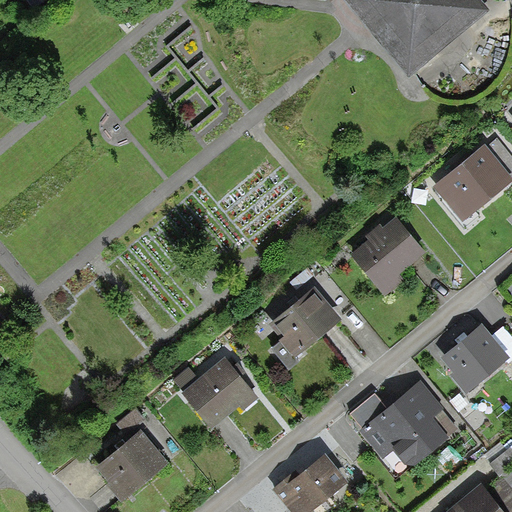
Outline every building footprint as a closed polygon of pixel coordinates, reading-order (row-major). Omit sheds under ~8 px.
[(23,0),(30,9),(42,0),(23,0)] [(479,0),(347,0),(408,75),(488,11),(479,0)] [(487,146),(511,176),(511,174),(511,155),(498,138),(487,146)] [(486,144),(434,186),(462,221),(511,181),(511,176),(487,146),(486,144)] [(397,218),(352,255),(387,297),(407,280),(402,274),(427,254),(397,218)] [(315,288),(271,325),(282,339),(271,349),(289,371),(299,363),(296,359),(342,321),(315,288)] [(476,333),(441,360),(465,391),(500,364),(476,333)] [(184,390),(183,392),(213,428),(241,406),(245,410),(259,398),(225,357),(198,379),(184,390)] [(189,367),(175,379),(184,390),(198,379),(189,367)] [(371,419),(410,465),(457,426),(418,380),(371,419)] [(136,409),(116,425),(126,437),(146,421),(136,409)] [(142,429),(96,468),(124,502),(170,462),(142,429)] [(500,475),(485,487),(504,511),(511,511),(511,471),(511,470),(511,444),(490,462),(500,475)] [(326,446),(268,490),(284,511),(316,511),(354,483),(326,446)] [(504,511),(485,487),(482,484),(447,511),(504,511)]
